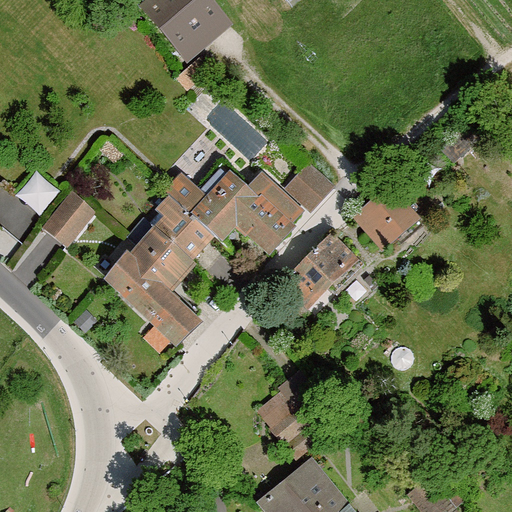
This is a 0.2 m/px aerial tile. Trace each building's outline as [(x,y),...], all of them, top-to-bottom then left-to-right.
[(214,0),(171,0),(149,20),(183,58),(229,16),(214,0)] [(476,118),(444,151),(454,162),(481,138),(476,132),(483,125),(476,118)] [(115,149),(109,156),(116,163),(123,156),(115,149)] [(310,168),(290,190),(311,211),(332,189),(310,168)] [(173,199),(211,236),(217,241),(233,224),(247,236),(252,231),(275,250),(289,234),(286,231),(247,195),(221,171),(200,192),(184,177),(167,194),(173,199)] [(412,176),(393,192),(403,203),(422,188),(412,176)] [(263,178),(247,195),(286,231),(303,214),(263,178)] [(393,192),(391,189),(361,214),(389,246),(419,221),(403,203),(393,192)] [(74,195),(45,231),(54,237),(67,247),(95,213),(74,195)] [(189,260),(211,236),(173,199),(150,224),(145,220),(129,238),(141,250),(158,231),(189,260)] [(161,291),(189,260),(158,231),(141,250),(131,261),(161,291)] [(353,262),(331,239),(286,283),(308,306),(353,262)] [(195,323),(161,291),(131,261),(113,283),(176,342),(184,334),(195,323)] [(280,390),(297,410),(302,416),(323,398),(300,372),(280,390)] [(302,416),(297,410),(273,429),(288,446),(307,430),(304,427),(308,423),(302,416)] [(316,442),(307,430),(288,446),(298,457),(316,442)] [(344,511),(349,509),(313,464),(261,507),(266,511),(344,511)]
